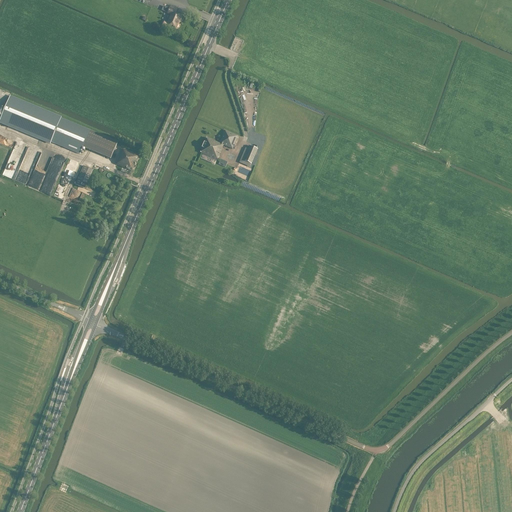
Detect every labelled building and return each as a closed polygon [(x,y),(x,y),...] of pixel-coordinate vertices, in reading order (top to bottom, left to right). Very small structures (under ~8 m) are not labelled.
[(163,21),(161,26),(170,30),(172,24),(175,26),(180,14),(175,12),(176,10),(169,7),(167,12),(170,13),(166,22),(163,21)] [(9,95),(0,117),(0,120),(50,142),(51,140),(65,146),(65,147),(72,150),(80,153),(83,146),(110,157),(117,141),(89,130),(72,123),(60,118),(61,117),(9,95)] [(206,136),(200,151),(217,158),(223,144),(232,148),(237,134),(224,129),(219,142),(206,136)] [(248,148),(243,159),(251,163),(257,148),(250,144),(250,145),(249,145),(248,148)] [(122,148),(119,155),(116,163),(132,170),(138,155),(122,148)] [(238,164),(236,170),(248,174),(250,167),(238,164)] [(86,182),(92,169),(87,166),(82,165),(75,183),(84,187),(87,182),(86,182)]
